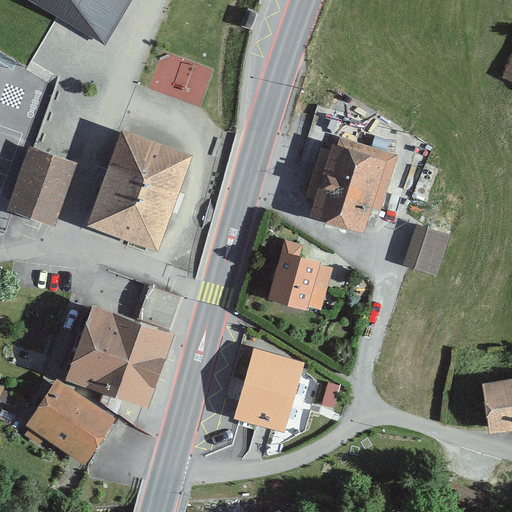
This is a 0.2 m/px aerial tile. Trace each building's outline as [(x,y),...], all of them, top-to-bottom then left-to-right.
[(131,0),(31,0),(107,43),(131,0)] [(195,156),(123,130),(89,224),(160,250),(195,156)] [(357,148),(336,142),(334,150),(320,146),(304,197),(317,201),(311,217),(364,234),(372,210),(377,211),(395,156),(358,144),(357,148)] [(72,169),(31,155),(11,211),(53,225),(72,169)] [(445,234),(413,225),(402,265),(434,274),(445,234)] [(329,264),(282,252),(270,297),(316,310),(329,264)] [(177,298),(148,289),(139,316),(168,325),(177,298)] [(176,334),(93,305),(67,379),(150,408),(176,334)] [(301,363),(253,349),(234,417),(282,430),(301,363)] [(511,374),(511,375),(511,382),(484,385),(490,434),(511,430),(511,374)] [(114,419),(56,380),(25,426),(29,429),(24,436),(39,446),(43,439),(83,466),(114,419)] [(338,388),(327,384),(321,404),(332,408),(338,388)] [(481,511),(486,499),(446,486),(439,506),(457,511),(481,511)]
